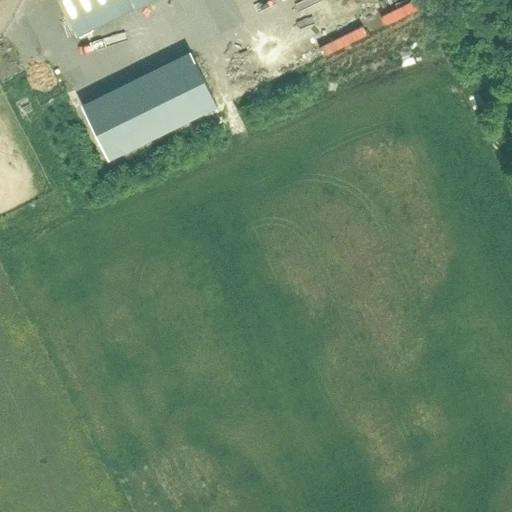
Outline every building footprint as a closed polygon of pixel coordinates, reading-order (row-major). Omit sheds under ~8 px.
[(57,0),(75,35),(146,0),(57,0)] [(237,61),(248,58),(232,13),(222,17),(237,61)] [(277,61),(274,49),(259,52),(262,64),(277,61)] [(189,54),(81,109),(106,157),(213,103),(189,54)] [(243,66),(249,76),(261,69),(255,59),(243,66)]
